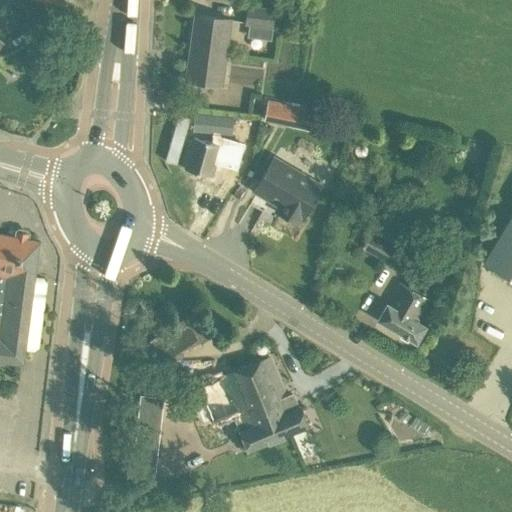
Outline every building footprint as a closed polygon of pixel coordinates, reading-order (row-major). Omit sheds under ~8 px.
[(281,29),(283,11),(275,10),(275,8),(247,5),(244,25),(252,26),(251,38),(270,40),(271,29),(272,29),(272,28),(281,29)] [(221,85),(230,19),(194,14),(185,80),(221,85)] [(300,128),(304,107),(267,99),(263,120),(300,128)] [(231,167),(235,153),(217,147),(218,144),(193,137),(184,168),(211,176),(215,162),(231,167)] [(298,222),(320,185),(273,157),(265,170),(268,172),(257,192),(270,200),(272,196),(284,203),(279,211),(298,222)] [(511,217),(484,267),(511,283),(511,217)] [(371,230),(361,248),(377,257),(408,275),(418,257),(422,251),(378,226),(374,232),(373,232),(371,230)] [(17,228),(15,236),(26,238),(28,230),(17,228)] [(0,360),(22,363),(24,349),(33,351),(38,347),(47,282),(43,277),(33,276),(38,241),(26,238),(15,236),(0,233),(0,360)] [(427,287),(411,277),(406,286),(399,282),(378,319),(414,340),(423,326),(416,322),(429,300),(422,295),(427,287)] [(178,322),(144,344),(160,370),(201,343),(188,324),(182,328),(178,322)] [(241,367),(197,385),(213,422),(238,412),(244,428),(240,430),(248,450),(288,433),(307,426),(298,405),(293,392),(284,395),(268,356),(241,367)] [(306,385),(311,398),(328,392),(323,379),(306,385)] [(157,412),(133,411),(132,427),(156,428),(157,412)] [(424,435),(429,426),(414,417),(409,426),(424,435)] [(156,428),(132,427),(132,443),(156,444),(156,428)] [(298,434),(309,460),(325,453),(314,428),(298,434)]
